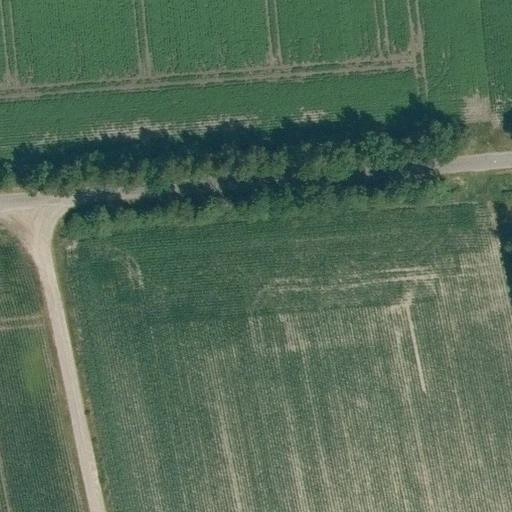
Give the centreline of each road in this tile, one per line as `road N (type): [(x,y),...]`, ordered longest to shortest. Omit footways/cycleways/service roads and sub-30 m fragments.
road 1 (unclassified): [(0,206),(511,162)]
road 2 (track): [(35,203),(93,511)]
